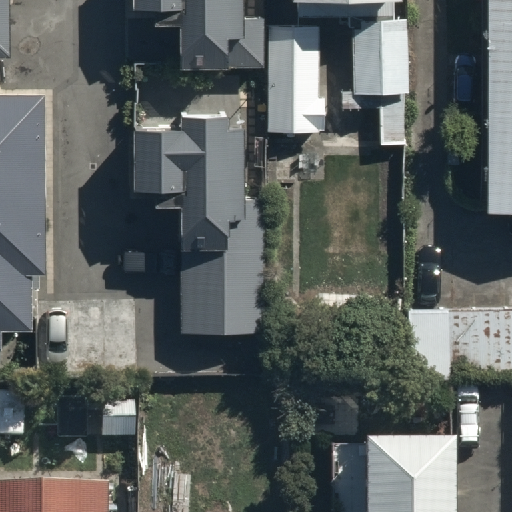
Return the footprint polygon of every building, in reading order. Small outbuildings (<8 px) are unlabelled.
[(177,0),(178,53),(263,52),(263,3),(240,3),(239,0),(177,0)] [(511,0),(484,0),(485,184),(511,184),(511,0)] [(407,80),(406,5),(352,6),(353,81),(407,80)] [(323,85),(317,85),(319,16),(269,16),(267,120),(323,121),(323,85)] [(41,71),(0,71),(0,309),(27,309),(26,256),(44,255),(41,71)] [(263,310),(261,189),(241,189),(239,109),(223,109),(223,88),(177,88),(177,96),(131,97),(132,160),(151,159),(152,184),(177,183),(179,312),(263,310)] [(336,194),(394,195),(395,144),(337,144),(336,194)] [(394,195),(336,194),(335,239),(393,240),(394,195)] [(511,298),(416,299),(416,365),(511,364),(511,298)] [(449,511),(448,425),(358,426),(359,511),(449,511)] [(0,474),(0,511),(110,511),(111,475),(0,474)]
